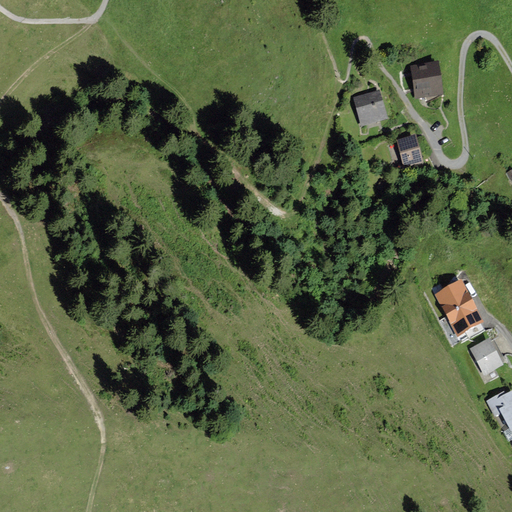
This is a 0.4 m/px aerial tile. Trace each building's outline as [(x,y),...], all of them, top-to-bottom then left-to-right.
[(436,65),(410,69),(415,101),(440,98),(436,65)] [(377,94),(353,100),(359,128),(384,122),(377,94)] [(412,137),(395,142),(403,169),(419,165),(412,137)] [(484,322),(461,280),(435,294),(458,337),(484,322)] [(500,367),(485,342),(467,353),(482,378),(500,367)] [(501,394),(485,403),(508,444),(511,441),(511,398),(509,393),(503,397),(501,394)]
